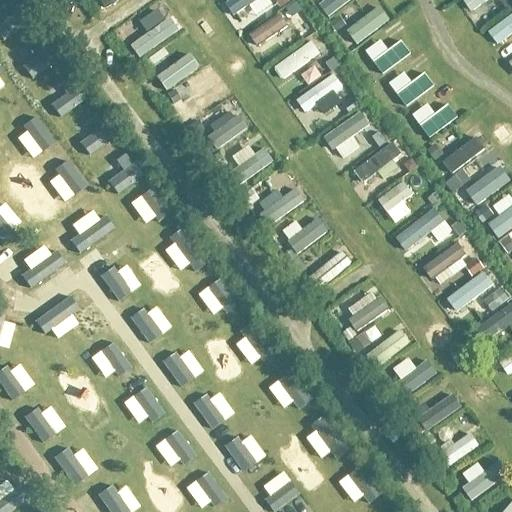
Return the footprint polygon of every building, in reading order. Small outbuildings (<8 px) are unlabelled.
[(94,0),(102,12),(122,0),(94,0)] [(233,0),(241,12),(258,0),(233,0)] [(325,0),(329,9),(350,0),(325,0)] [(467,0),(478,14),(495,0),(467,0)] [(364,41),(390,20),(381,10),(355,31),(364,41)] [(511,12),(489,31),(501,45),(511,35),(511,12)] [(256,32),(265,46),(295,27),(286,13),(256,32)] [(153,20),(123,40),(137,61),(178,34),(169,20),(158,28),(153,20)] [(43,68),(58,57),(43,35),(27,45),(43,68)] [(410,35),(378,54),(386,67),(418,48),(410,35)] [(286,81),(324,58),(313,41),(275,65),(286,81)] [(179,62),(167,51),(150,71),(173,91),(201,60),(189,50),(179,62)] [(427,68),(399,90),(411,105),(439,84),(427,68)] [(406,72),(392,82),(397,90),(412,79),(406,72)] [(357,108),(345,94),(339,99),(323,79),(313,87),(340,121),(357,108)] [(181,90),(188,102),(204,94),(197,82),(181,90)] [(196,115),(230,100),(223,85),(190,100),(196,115)] [(93,104),(73,116),(81,129),(101,116),(93,104)] [(452,104),(417,132),(424,142),(460,114),(452,104)] [(247,132),(232,111),(209,128),(212,132),(202,139),(214,156),(247,132)] [(358,119),(332,133),(340,147),(366,134),(358,119)] [(100,144),(111,162),(124,154),(107,126),(89,137),(95,147),(100,144)] [(443,160),(456,176),(489,149),(476,133),(443,160)] [(0,153),(0,221),(60,186),(30,136),(0,153)] [(397,150),(378,167),(386,176),(405,160),(397,150)] [(248,183),(275,161),(267,151),(240,172),(248,183)] [(111,184),(119,197),(143,184),(135,170),(111,184)] [(476,184),(483,198),(509,185),(502,171),(476,184)] [(390,217),(416,198),(404,182),(379,201),(390,217)] [(293,192),(269,210),(279,224),(304,206),(293,192)] [(501,240),(511,233),(511,202),(487,220),(501,240)] [(91,208),(71,218),(81,237),(101,226),(91,208)] [(300,252),(330,234),(320,218),(290,236),(300,252)] [(174,225),(157,236),(171,256),(187,245),(174,225)] [(53,259),(71,245),(58,228),(40,242),(53,259)] [(22,280),(41,267),(29,250),(10,264),(22,280)] [(328,286),(355,268),(345,252),(318,270),(328,286)] [(200,255),(183,264),(192,284),(210,276),(200,255)] [(435,276),(443,287),(469,267),(461,256),(435,276)] [(461,311),(498,285),(485,266),(447,292),(461,311)] [(219,314),(234,302),(218,284),(204,296),(219,314)] [(355,315),(360,325),(386,310),(381,300),(355,315)] [(226,325),(240,345),(256,334),(242,314),(226,325)] [(479,329),(485,341),(511,328),(506,315),(479,329)] [(400,329),(370,353),(382,367),(411,343),(400,329)] [(259,373),(277,366),(268,344),(250,351),(259,373)] [(511,377),(511,376),(511,353),(502,359),(511,377)] [(431,358),(401,380),(411,394),(441,372),(431,358)] [(424,432),(464,409),(456,395),(416,418),(424,432)] [(325,455),(341,445),(329,426),(313,437),(325,455)] [(447,445),(456,462),(481,449),(473,432),(447,445)] [(291,447),(272,458),(286,483),(305,472),(291,447)] [(338,459),(352,477),(363,469),(349,451),(338,459)] [(164,460),(185,487),(193,480),(172,453),(164,460)] [(0,459),(0,479),(10,470),(0,459)] [(239,475),(257,501),(270,492),(252,467),(239,475)] [(374,480),(357,492),(370,511),(388,500),(374,480)] [(215,511),(234,511),(222,490),(208,498),(215,511)] [(143,511),(144,503),(124,503),(124,511),(143,511)]
